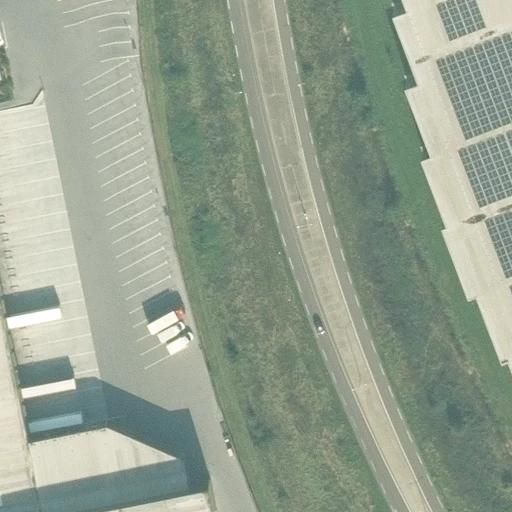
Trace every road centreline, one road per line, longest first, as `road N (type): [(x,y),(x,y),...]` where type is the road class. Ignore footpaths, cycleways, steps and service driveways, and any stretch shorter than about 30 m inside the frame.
road 1 (primary): [(233,0),(285,231),(402,511)]
road 2 (primary): [(437,511),(393,416),(326,224),(279,0)]
road 3 (unknown): [(160,511),(17,0)]
road 4 (track): [(171,0),(250,431),(289,511)]
